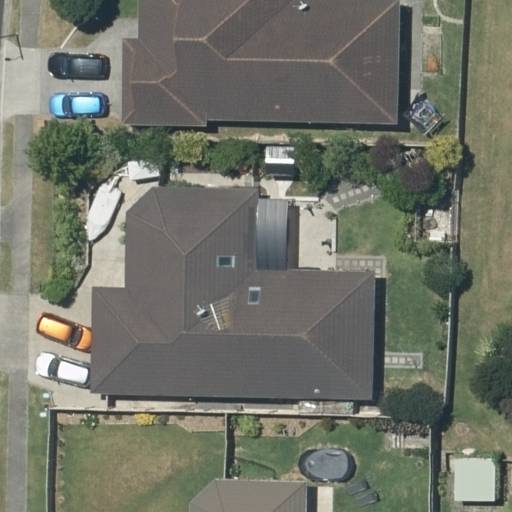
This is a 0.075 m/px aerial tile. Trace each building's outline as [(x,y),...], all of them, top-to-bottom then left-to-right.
[(293,2),(292,0),(140,0),(140,41),(122,41),(120,125),(206,127),(206,121),(397,126),(399,4),(293,2)] [(91,290),(90,394),(371,403),(372,275),(253,273),(254,191),(152,189),(126,214),(124,291),(91,290)] [(326,442),(293,441),(292,468),(326,469),(326,442)] [(453,503),(493,502),(492,458),(453,459),(453,503)] [(302,511),(303,485),(213,483),(189,506),(188,511),(302,511)]
